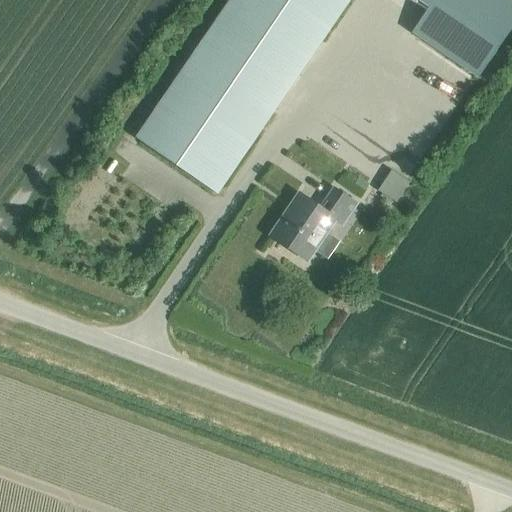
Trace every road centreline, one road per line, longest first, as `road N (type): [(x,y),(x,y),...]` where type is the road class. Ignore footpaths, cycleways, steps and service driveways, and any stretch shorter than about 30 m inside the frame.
road 1 (unclassified): [(511,501),(0,312)]
road 2 (unknown): [(125,358),(363,46),(384,0)]
